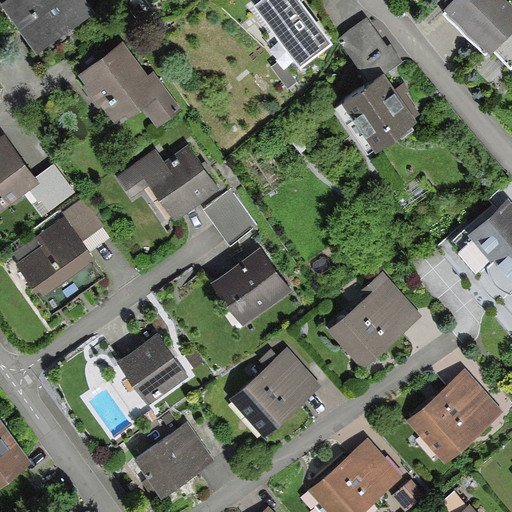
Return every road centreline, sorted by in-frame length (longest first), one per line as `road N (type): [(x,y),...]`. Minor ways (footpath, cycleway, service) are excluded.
road 1 (residential): [(511,161),(378,0)]
road 2 (residential): [(107,511),(0,360)]
